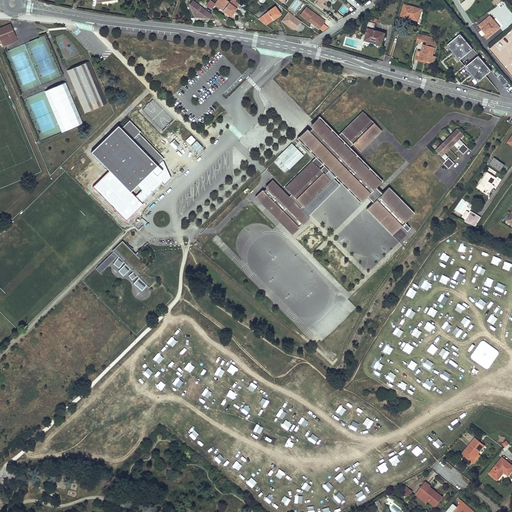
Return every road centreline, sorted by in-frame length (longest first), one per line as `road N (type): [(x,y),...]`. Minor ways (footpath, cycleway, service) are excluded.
road 1 (tertiary): [(22,3),(298,48)]
road 2 (tertiary): [(298,48),(511,108)]
